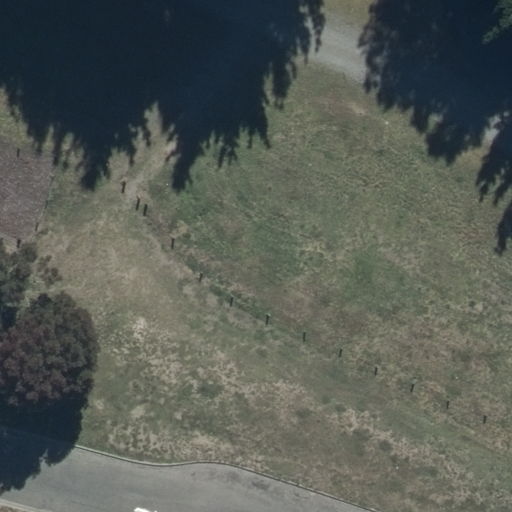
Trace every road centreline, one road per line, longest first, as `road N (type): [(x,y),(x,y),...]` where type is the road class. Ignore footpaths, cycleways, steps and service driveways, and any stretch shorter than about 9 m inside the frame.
road 1 (track): [(511,146),(339,37),(253,0)]
road 2 (residential): [(160,511),(0,464)]
